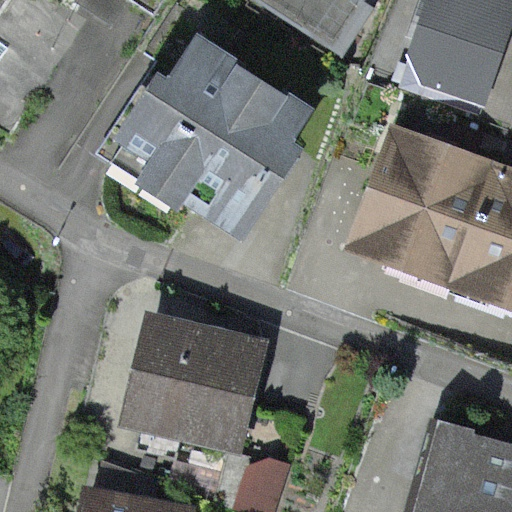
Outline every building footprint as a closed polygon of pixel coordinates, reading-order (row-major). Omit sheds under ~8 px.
[(0,130),(10,137),(86,21),(52,0),(7,0),(0,11),(0,130)] [(128,0),(155,17),(166,0),(84,0),(83,1),(113,21),(126,0),(128,0)] [(255,0),(342,58),(375,9),(363,2),(364,0),(255,0)] [(511,1),(507,0),(429,0),(399,87),(481,115),(511,24),(511,1)] [(151,172),(240,230),(285,163),(291,152),(284,148),(305,116),(197,46),(168,91),(160,86),(123,142),(156,163),(151,172)] [(395,133),(353,247),(458,285),(499,171),(447,152),(395,133)] [(458,285),(511,304),(511,175),(499,171),(458,285)] [(165,324),(142,422),(231,443),(254,345),(197,332),(165,324)] [(431,425),(409,511),(511,511),(511,445),(478,437),(431,425)] [(144,511),(92,502),(89,511),(144,511)]
